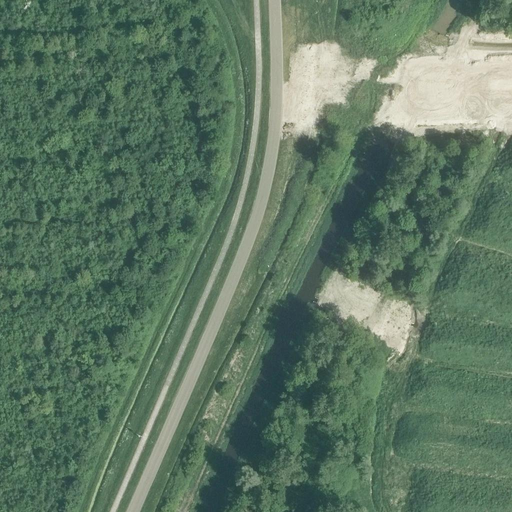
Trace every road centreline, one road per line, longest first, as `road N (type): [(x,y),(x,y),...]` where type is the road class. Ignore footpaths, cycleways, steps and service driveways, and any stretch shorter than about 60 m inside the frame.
road 1 (tertiary): [(133,511),(254,216)]
road 2 (unclassified): [(511,58),(273,69)]
road 3 (unclassified): [(286,95),(337,104),(511,96)]
road 4 (tertiary): [(254,216),(268,189),(286,95)]
road 5 (tertiary): [(270,94),(254,216)]
